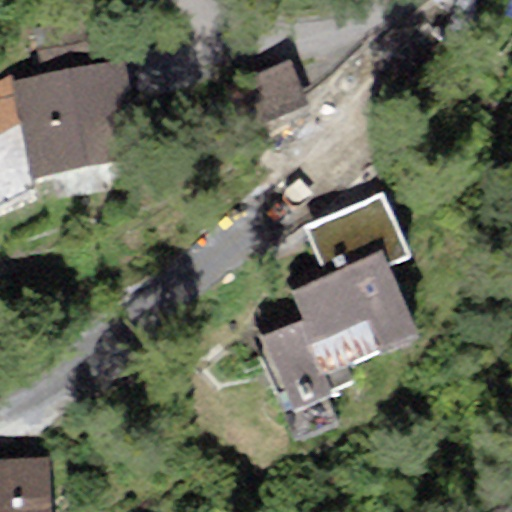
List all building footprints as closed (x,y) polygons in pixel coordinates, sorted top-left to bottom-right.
[(33,29),(41,67),(88,57),(80,19),(33,29)] [(112,61),(11,81),(19,125),(30,177),(131,157),(112,61)] [(308,104),(287,62),(231,89),(251,130),(308,104)] [(0,133),(19,125),(11,81),(0,87),(0,133)] [(384,189),(300,226),(322,276),(288,291),(300,319),(253,339),(284,411),(352,382),(346,368),(420,336),(391,269),(414,258),(384,189)] [(50,511),(48,460),(0,462),(0,511),(50,511)]
